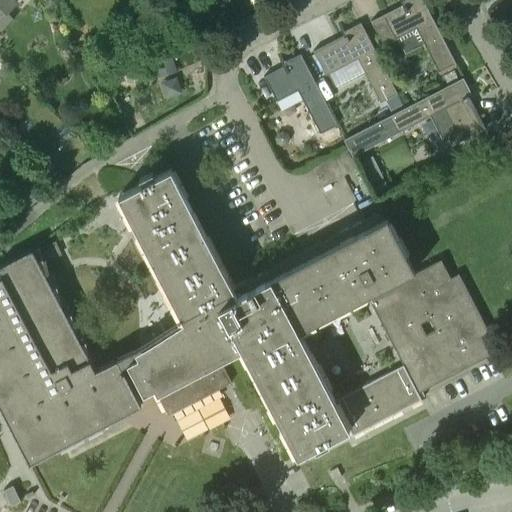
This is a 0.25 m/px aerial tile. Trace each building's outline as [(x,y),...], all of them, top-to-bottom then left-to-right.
[(0,0),(0,33),(13,20),(6,13),(15,4),(16,5),(21,0),(0,0)] [(454,65),(420,0),(405,0),(399,3),(400,6),(370,22),(382,46),(398,38),(406,53),(422,44),(437,73),(454,65)] [(397,92),(360,21),(341,31),(342,34),(312,50),(325,74),(357,57),(380,101),(397,92)] [(169,48),(150,54),(157,75),(158,77),(177,71),(169,48)] [(281,68),(262,78),(275,102),(280,113),(301,102),(319,135),(336,126),(299,55),(280,65),(281,68)] [(446,149),(484,129),(468,99),(471,97),(461,79),(343,140),(351,157),(425,119),(439,146),(443,144),(446,149)] [(391,110),(403,104),(398,93),(386,99),(391,110)] [(341,139),(335,127),(317,136),(323,148),(341,139)] [(289,139),(288,133),(283,130),(277,132),(274,137),(276,142),(281,145),(286,144),(289,139)] [(383,176),(377,166),(365,172),(370,183),(383,176)] [(228,290),(166,171),(122,195),(184,313),(180,315),(186,328),(181,331),(175,334),(175,335),(170,338),(164,341),(165,342),(159,345),(153,348),(154,349),(148,352),(126,364),(143,395),(154,389),(167,416),(231,383),(220,362),(241,350),(296,456),(347,429),(351,437),(421,400),(418,393),(489,355),(480,337),(488,332),(457,274),(449,278),(440,259),(410,275),(378,212),(228,290)] [(388,188),(384,180),(373,186),(377,194),(388,188)] [(36,251),(40,258),(42,257),(43,261),(52,257),(47,246),(40,249),(36,251)] [(95,371),(37,260),(31,248),(0,264),(0,274),(2,278),(0,279),(0,401),(1,402),(7,403),(13,401),(14,400),(19,410),(4,418),(28,464),(141,406),(116,359),(95,371)] [(182,415),(190,436),(236,418),(228,397),(182,415)] [(10,506),(20,501),(12,485),(2,490),(10,506)]
